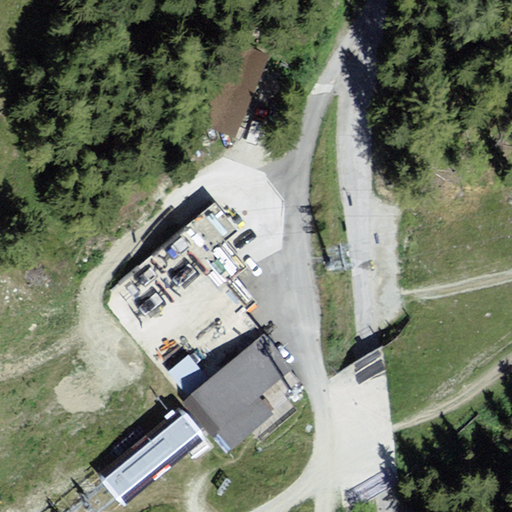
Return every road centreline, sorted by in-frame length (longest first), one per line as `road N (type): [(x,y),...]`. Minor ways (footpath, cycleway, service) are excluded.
road 1 (residential): [(389,511),(365,305),(354,55),(370,0)]
road 2 (track): [(354,55),(332,77),(316,113),(293,168),(288,210),(289,298),(316,397),(321,511)]
road 3 (track): [(511,274),(365,305)]
